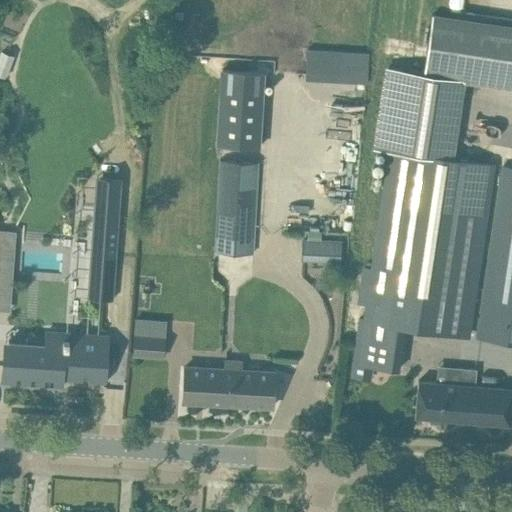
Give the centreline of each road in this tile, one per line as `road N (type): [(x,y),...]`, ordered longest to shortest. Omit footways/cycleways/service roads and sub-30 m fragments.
road 1 (tertiary): [(321,466),(0,442)]
road 2 (tertiary): [(511,477),(321,466)]
